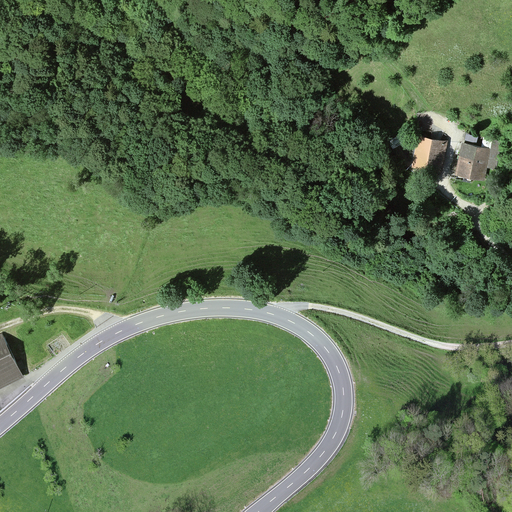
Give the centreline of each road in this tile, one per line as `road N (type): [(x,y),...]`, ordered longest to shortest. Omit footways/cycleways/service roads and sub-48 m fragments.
road 1 (secondary): [(258,511),(324,452),(344,408),(333,356),(302,325),(275,314),(195,308),(141,320),(80,355),(0,424)]
road 2 (track): [(120,0),(160,16),(284,100),(405,197),(441,213),(468,212)]
road 3 (track): [(348,17),(453,136),(449,194),(511,264)]
road 4 (track): [(511,342),(427,343),(300,304),(275,314)]
road 5 (track): [(120,330),(63,311),(0,330)]
